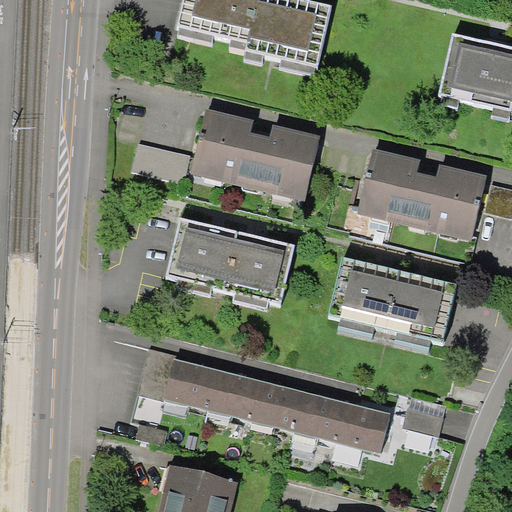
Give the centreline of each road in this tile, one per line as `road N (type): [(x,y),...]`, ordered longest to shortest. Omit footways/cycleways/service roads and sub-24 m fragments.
road 1 (primary): [(76,0),(47,511)]
road 2 (residential): [(455,511),(511,370)]
